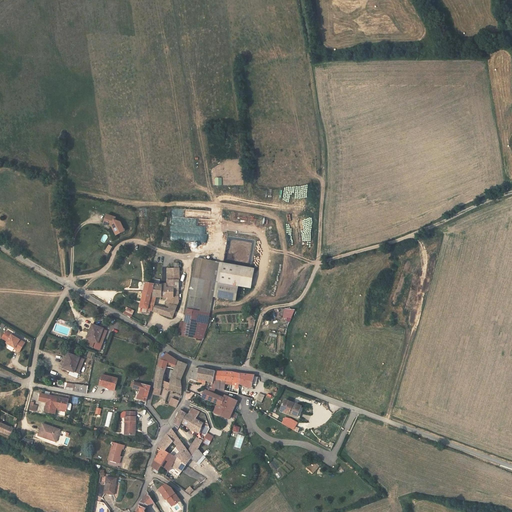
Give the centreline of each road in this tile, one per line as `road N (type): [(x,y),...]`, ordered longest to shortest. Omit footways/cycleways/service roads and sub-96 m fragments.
road 1 (track): [(243,370),(260,316),(301,297),(317,265),(511,191)]
road 2 (unclassified): [(511,464),(259,373),(191,362)]
road 3 (track): [(317,265),(323,177),(300,0)]
road 4 (residential): [(191,362),(182,401),(132,509)]
road 5 (unclassified): [(191,362),(68,284)]
road 6 (residential): [(68,284),(36,343),(27,382),(0,373)]
